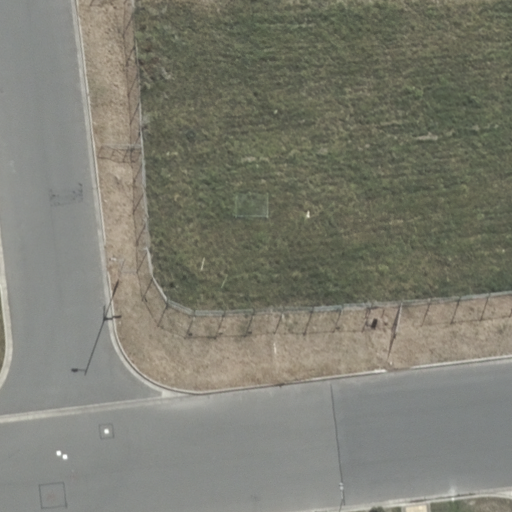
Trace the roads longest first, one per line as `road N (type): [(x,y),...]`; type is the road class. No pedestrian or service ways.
road 1 (residential): [(23,0),(83,477)]
road 2 (residential): [(511,425),(83,477)]
